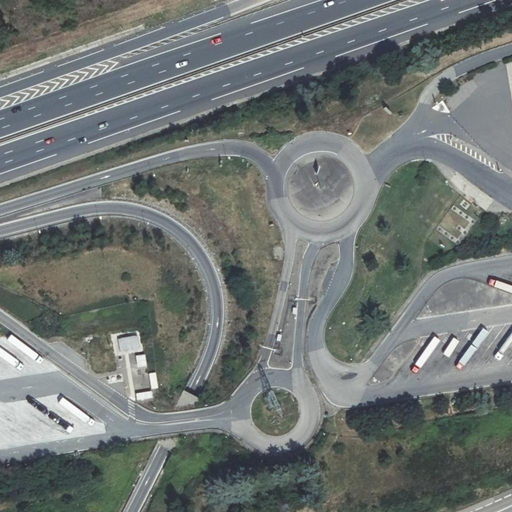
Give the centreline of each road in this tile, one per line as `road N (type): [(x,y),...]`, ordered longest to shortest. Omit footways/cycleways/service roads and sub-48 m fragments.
road 1 (motorway): [(0,231),(91,208),(141,211),(183,234),(209,269),(218,305),(214,344),(132,511)]
road 2 (motorway): [(0,160),(467,0)]
road 3 (motorway): [(358,0),(0,124)]
road 4 (motorway): [(0,210),(204,150),(246,151),(277,173)]
road 5 (motorway): [(253,0),(0,91)]
